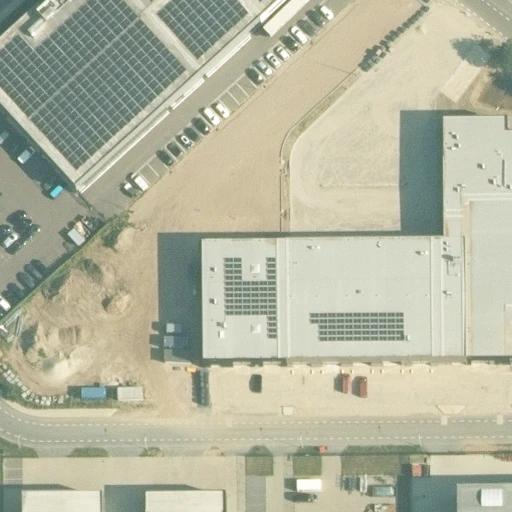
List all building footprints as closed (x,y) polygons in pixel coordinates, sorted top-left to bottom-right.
[(51,0),(0,47),(0,112),(76,195),(289,0),(51,0)] [(202,247),(203,369),(511,366),(511,138),(508,139),(508,125),(443,125),(444,245),(202,247)] [(511,511),(511,495),(457,496),(457,511),(511,511)] [(145,500),(145,511),(225,511),(225,499),(145,500)] [(23,500),(22,511),(104,511),(104,500),(23,500)]
